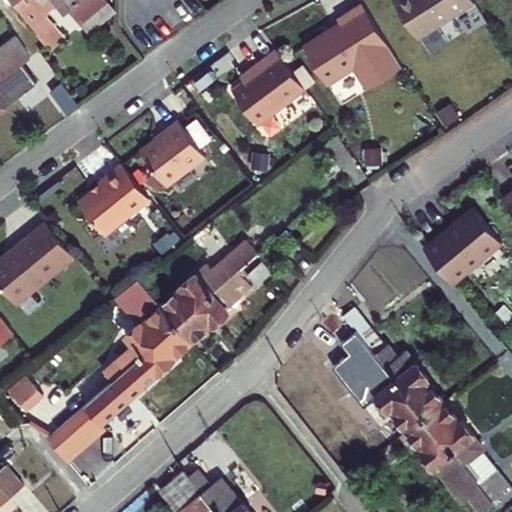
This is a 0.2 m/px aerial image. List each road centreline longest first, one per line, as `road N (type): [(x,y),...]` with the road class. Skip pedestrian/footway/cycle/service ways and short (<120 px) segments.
road 1 (residential): [(405,189),(259,360),(93,511)]
road 2 (residential): [(245,0),(0,183)]
road 3 (unknown): [(259,360),(283,407),(368,507)]
road 4 (residential): [(405,189),(511,113)]
